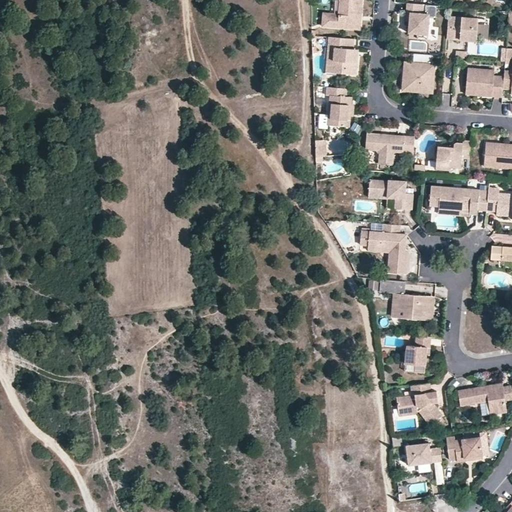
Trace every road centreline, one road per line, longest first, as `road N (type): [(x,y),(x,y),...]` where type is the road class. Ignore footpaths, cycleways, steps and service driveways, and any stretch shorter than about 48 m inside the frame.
road 1 (track): [(284,171),(365,315),(391,511)]
road 2 (residential): [(385,0),(381,104),(511,121)]
road 3 (track): [(182,0),(198,78),(284,171)]
road 4 (track): [(301,0),(310,125),(284,171)]
road 5 (track): [(92,511),(74,471),(26,420),(0,371)]
road 6 (residential): [(511,358),(475,363),(458,356),(460,276)]
road 7 (residential): [(464,275),(472,269),(471,248),(434,242),(426,249),(427,270),(460,276)]
